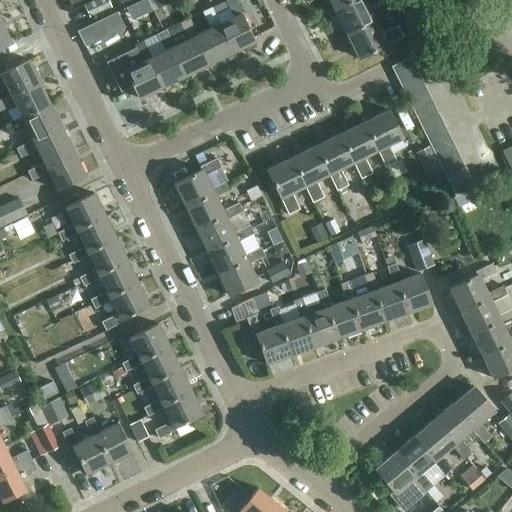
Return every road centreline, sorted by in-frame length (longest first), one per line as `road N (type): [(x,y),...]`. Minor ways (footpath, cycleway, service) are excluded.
road 1 (residential): [(317,489),(455,366),(436,323),(282,381),(242,407)]
road 2 (unclassified): [(242,407),(122,168)]
road 3 (residential): [(122,168),(310,78)]
road 4 (unclassified): [(122,168),(39,0)]
road 5 (residential): [(105,511),(259,431)]
